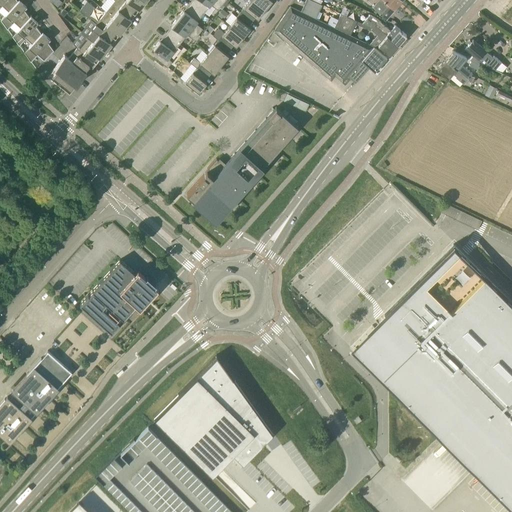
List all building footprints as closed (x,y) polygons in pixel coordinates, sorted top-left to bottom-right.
[(20,28),(30,17),(24,9),(26,6),(19,0),(18,0),(18,1),(8,12),(0,20),(7,29),(14,22),(20,28)] [(0,0),(0,8),(2,6),(8,12),(18,1),(17,0),(0,0)] [(126,20),(132,12),(116,0),(115,0),(106,11),(125,27),(129,22),(126,20)] [(141,7),(145,2),(141,0),(116,0),(132,12),(138,5),(141,7)] [(225,6),(225,5),(223,3),(218,0),(193,0),(191,4),(189,2),(189,3),(203,14),(211,5),(218,10),(222,4),(225,6)] [(254,16),(256,17),(258,19),(265,10),(252,0),(250,0),(240,12),(252,22),(250,20),(254,16)] [(271,0),(252,0),(265,10),(272,0),(271,0)] [(305,0),(301,11),(316,18),(322,5),(320,4),(321,4),(312,0),(305,0)] [(386,16),(395,7),(387,0),(366,0),(386,17),(386,16)] [(196,24),(203,14),(189,3),(190,4),(185,11),(184,10),(177,18),(198,35),(203,29),(196,24)] [(375,47),(300,11),(290,6),(274,31),(328,78),(332,74),(343,83),(348,76),(355,82),(369,66),(374,72),(386,58),(374,48),(375,47)] [(122,32),(125,27),(106,11),(96,24),(113,37),(119,29),(122,32)] [(240,12),(229,26),(243,37),(251,28),(246,25),(250,21),(252,22),(240,12)] [(357,21),(341,13),(336,24),(334,27),(350,35),(355,23),(363,27),(362,28),(363,28),(364,27),(370,31),(371,29),(378,35),(377,36),(369,44),(375,47),(377,44),(389,55),(398,45),(375,24),(372,28),(362,23),(357,21)] [(372,28),(375,24),(378,20),(369,15),(362,23),(372,28)] [(30,17),(20,28),(12,36),(19,46),(26,39),(32,44),(41,33),(35,25),(38,22),(31,16),(30,17)] [(194,40),(198,35),(177,18),(171,26),(172,27),(167,34),(165,32),(165,33),(180,44),(187,35),(194,40)] [(391,31),(378,20),(375,24),(398,45),(399,43),(406,35),(396,26),(392,30),(391,31)] [(107,44),(113,37),(96,24),(87,36),(106,51),(110,47),(107,44)] [(236,46),(243,37),(229,26),(218,40),(230,49),(228,47),(232,43),(236,46)] [(32,44),(24,53),(31,62),(38,55),(44,61),(54,50),(47,41),(50,39),(42,32),(41,33),(32,44)] [(168,59),(180,44),(165,33),(166,34),(161,41),(160,40),(153,48),(157,51),(153,56),(167,67),(172,62),(168,59)] [(102,56),(106,51),(87,36),(77,48),(93,61),(99,53),(102,56)] [(230,50),(230,49),(218,40),(207,54),(221,65),(229,56),(225,52),(228,48),(230,50)] [(468,42),(469,44),(465,49),(473,56),(470,60),(471,61),(478,64),(480,61),(485,66),(501,73),(507,67),(493,56),(492,57),(474,41),(473,40),(472,41),(470,40),(468,42)] [(95,62),(93,61),(77,48),(73,53),(76,56),(72,61),(64,55),(64,56),(86,73),(95,62)] [(469,79),(471,76),(472,74),(460,64),(466,57),(453,51),(445,59),(469,79)] [(214,74),(221,65),(207,54),(196,67),(208,76),(208,77),(209,77),(207,75),(210,71),(214,74)] [(78,83),(86,73),(64,56),(56,66),(78,83)] [(467,80),(469,79),(445,59),(437,69),(448,78),(452,73),(465,83),(467,80)] [(479,64),(478,64),(471,61),(469,66),(477,70),(479,65),(479,64)] [(72,90),(78,83),(56,66),(51,73),(53,75),(50,78),(67,92),(70,88),(72,90)] [(208,77),(208,76),(196,67),(185,82),(199,93),(207,83),(203,80),(206,76),(208,77)] [(492,99),(497,89),(489,85),(484,95),(492,99)] [(511,96),(499,90),(496,96),(511,103),(511,96)] [(287,94),(284,100),(283,101),(305,112),(309,104),(287,94)] [(224,165),(218,160),(216,158),(207,168),(208,169),(187,193),(194,199),(193,201),(214,220),(297,127),(276,108),(224,165)] [(477,230),(482,221),(445,203),(441,212),(477,230)] [(511,303),(453,245),(384,314),(390,320),(382,328),(359,351),(384,376),(381,378),(476,473),(511,509),(511,303)] [(123,320),(136,306),(140,308),(158,288),(155,285),(156,284),(147,275),(145,277),(138,270),(135,273),(120,260),(92,291),(89,295),(88,295),(80,304),(111,333),(120,324),(116,320),(120,316),(123,320)] [(15,393),(10,399),(7,397),(0,404),(0,432),(10,441),(57,388),(57,389),(72,373),(48,351),(26,375),(27,375),(13,390),(15,393)] [(218,357),(156,420),(213,477),(234,456),(245,466),(275,435),(218,357)] [(148,428),(121,455),(129,463),(147,446),(211,511),(231,511),(157,437),(148,428)] [(114,459),(95,477),(104,485),(130,511),(141,511),(109,480),(122,467),(114,459)] [(159,511),(193,511),(146,464),(130,481),(159,511)] [(91,511),(78,499),(65,511),(91,511)]
